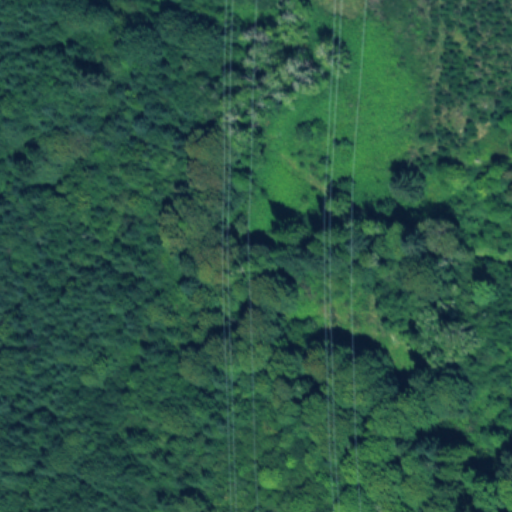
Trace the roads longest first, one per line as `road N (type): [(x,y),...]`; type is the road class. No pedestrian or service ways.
road 1 (track): [(0,36),(96,68),(145,114),(312,186),(424,254),(480,304),(511,289)]
road 2 (track): [(145,511),(99,489),(0,460)]
